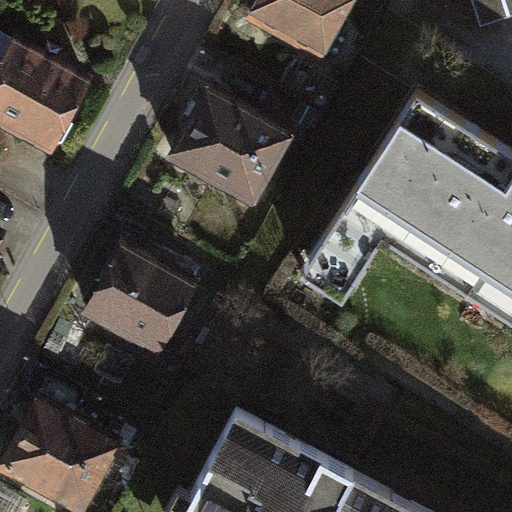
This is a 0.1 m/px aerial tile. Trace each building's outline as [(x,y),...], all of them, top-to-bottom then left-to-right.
[(350,0),(253,0),(247,11),(322,52),(350,0)] [(511,0),(480,0),(487,22),(511,14),(511,0)] [(88,79),(15,39),(0,67),(0,117),(52,145),(88,79)] [(288,130),(209,84),(170,153),(250,198),(288,130)] [(511,148),(421,89),(300,272),(343,300),(387,233),(511,314),(511,148)] [(196,280),(123,241),(88,305),(160,344),(196,280)] [(310,511),(343,451),(227,389),(181,475),(169,469),(146,511),(310,511)] [(120,447),(38,402),(4,462),(86,508),(120,447)] [(457,511),(343,451),(310,511),(457,511)]
